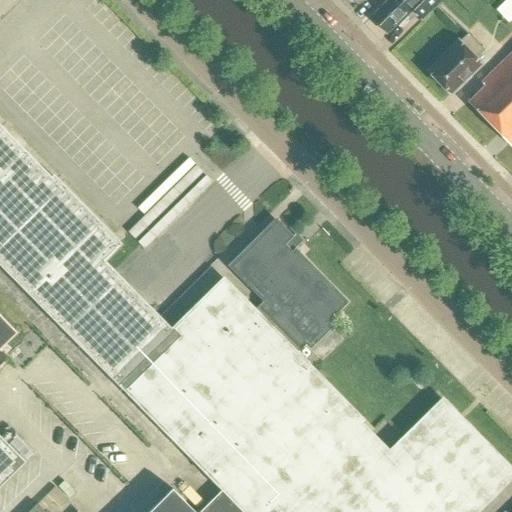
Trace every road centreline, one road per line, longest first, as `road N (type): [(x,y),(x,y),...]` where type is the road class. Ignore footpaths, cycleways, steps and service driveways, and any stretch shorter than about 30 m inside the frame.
road 1 (unclassified): [(511,376),(142,0)]
road 2 (secondary): [(511,228),(289,0)]
